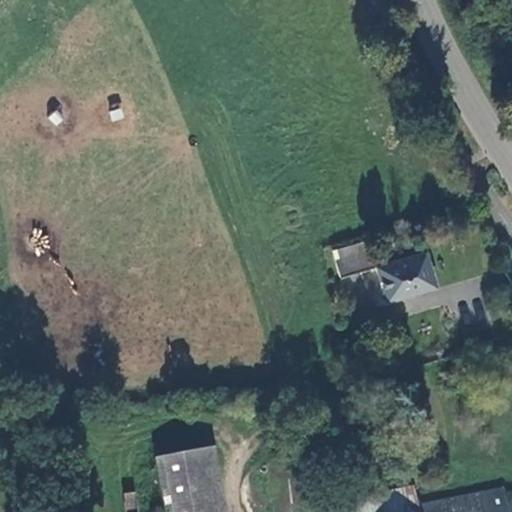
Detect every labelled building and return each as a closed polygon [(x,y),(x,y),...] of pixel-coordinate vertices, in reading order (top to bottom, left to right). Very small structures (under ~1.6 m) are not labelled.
[(337,275),(375,265),(368,243),(331,253),(337,275)] [(385,302),(434,288),(424,251),(375,265),(385,302)] [(166,511),(217,511),(205,448),(156,457),(166,511)] [(415,511),(421,511),(417,483),(371,491),(332,497),(334,511),(415,511)] [(505,494),(495,496),(421,511),(507,511),(506,498),(505,494)]
